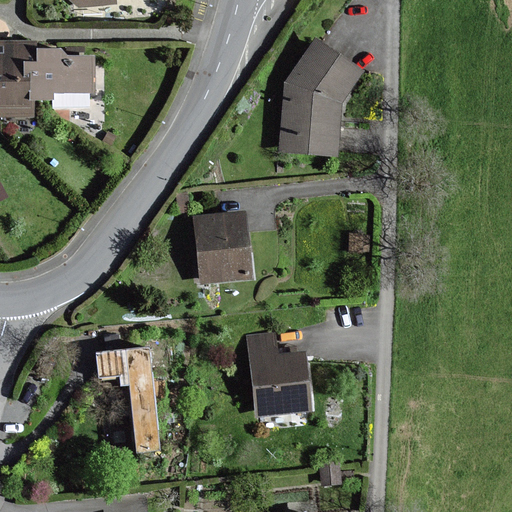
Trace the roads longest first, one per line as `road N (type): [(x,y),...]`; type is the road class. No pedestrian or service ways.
road 1 (residential): [(394,0),(378,511)]
road 2 (tertiary): [(237,0),(205,94),(130,210),(59,286),(8,300)]
